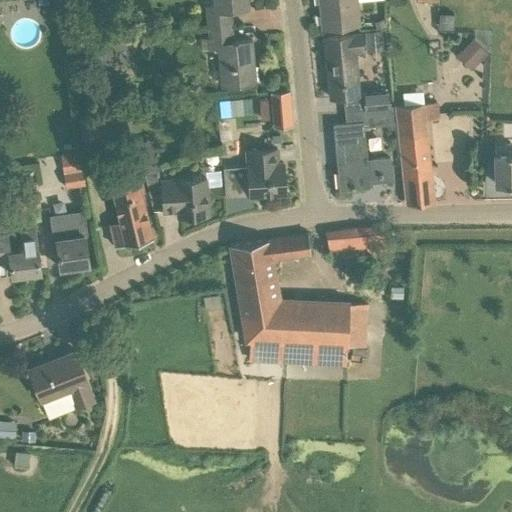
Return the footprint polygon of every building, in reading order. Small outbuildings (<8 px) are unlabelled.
[(209,27),(232,25),(230,8),(249,6),(248,0),(213,0),(214,3),(207,4),(209,27)] [(358,23),(355,0),(319,0),(323,27),(358,23)] [(438,27),(453,28),(454,13),(439,12),(438,27)] [(96,14),(72,17),(73,33),(98,30),(96,14)] [(383,19),(375,21),(376,28),(385,26),(383,19)] [(232,25),(209,27),(211,49),(219,48),(223,83),(256,80),(252,39),(234,40),(232,25)] [(365,31),(367,51),(385,49),(383,29),(365,31)] [(354,49),(362,49),(361,33),(325,36),(331,96),(359,94),(354,49)] [(473,37),(456,54),(471,69),(488,52),(473,37)] [(385,66),(384,53),(375,54),(379,91),(362,93),(364,107),(365,107),(390,105),(385,66)] [(121,86),(108,71),(98,79),(111,95),(121,86)] [(289,88),(288,88),(271,90),(271,98),(273,117),(273,125),(292,123),(289,88)] [(426,118),(438,117),(437,100),(426,101),(397,104),(407,202),(434,200),(426,118)] [(367,124),(394,121),(392,105),(390,105),(365,107),(367,124)] [(127,114),(88,118),(91,142),(130,137),(127,114)] [(343,168),(339,168),(340,187),(368,184),(368,180),(392,178),(390,156),(365,158),(362,120),(339,123),(343,168)] [(234,142),(221,143),(222,156),(235,155),(234,142)] [(511,152),(508,152),(508,142),(495,142),(496,183),(511,182),(511,152)] [(283,161),(278,162),(277,147),(246,149),(249,194),(285,192),(283,161)] [(80,153),(61,156),(66,186),(85,183),(80,153)] [(159,164),(145,164),(145,176),(159,176),(159,164)] [(137,172),(110,178),(120,221),(110,223),(116,245),(152,237),(137,172)] [(206,177),(161,180),(163,211),(178,210),(178,215),(209,213),(206,177)] [(36,183),(14,186),(17,210),(40,207),(36,183)] [(84,209),(50,214),(53,238),(56,238),(61,267),(88,263),(84,233),(87,233),(84,209)] [(385,226),(362,226),(359,226),(326,230),(329,248),(365,243),(367,251),(388,247),(385,226)] [(33,229),(19,231),(22,249),(8,251),(6,233),(0,233),(0,261),(10,261),(12,274),(41,270),(37,247),(35,247),(33,229)] [(310,251),(308,233),(231,243),(247,338),(250,339),(248,357),(345,362),(346,343),(364,344),(366,301),(279,296),(271,256),(310,251)] [(402,298),(403,290),(403,286),(391,286),(391,292),(390,298),(402,298)] [(86,380),(88,379),(76,349),(29,368),(41,397),(49,415),(93,398),(86,380)] [(17,421),(0,419),(0,437),(15,438),(17,421)] [(36,430),(22,430),(21,440),(35,440),(36,430)]
